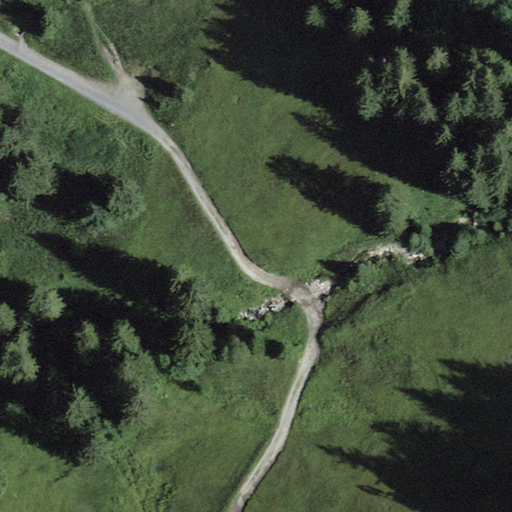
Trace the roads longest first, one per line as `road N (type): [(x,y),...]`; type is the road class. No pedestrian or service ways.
road 1 (track): [(235,511),(279,438),(312,354),(315,324),(304,297),(239,257),(175,154),(131,118)]
road 2 (track): [(131,118),(0,39)]
